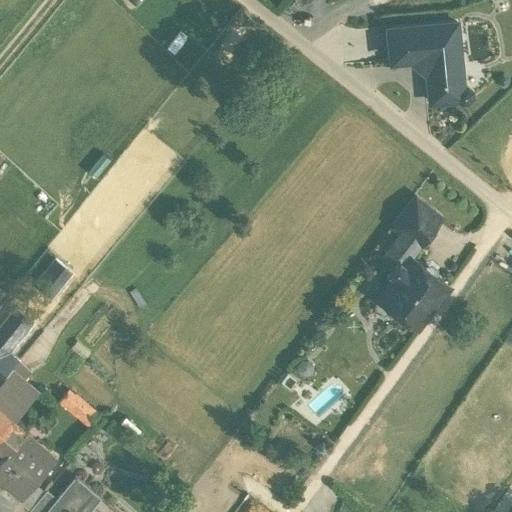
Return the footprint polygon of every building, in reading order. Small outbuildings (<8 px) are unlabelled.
[(455,21),(387,28),(391,61),(414,59),(427,70),(430,101),(458,98),(461,102),(468,101),(473,95),(472,89),(467,85),(463,85),(460,56),(450,56),(447,24),(455,22),(455,21)] [(447,24),(450,56),(460,56),(455,22),(447,24)] [(414,196),(392,224),(402,232),(419,245),(440,217),(414,196)] [(402,232),(384,256),(393,263),(389,268),(390,272),(395,276),(410,256),(419,245),(402,232)] [(395,276),(384,292),(399,304),(400,313),(409,320),(419,318),(422,321),(449,286),(410,256),(395,276)] [(377,312),(390,325),(400,316),(387,303),(377,312)] [(0,326),(0,382),(10,369),(17,362),(6,354),(9,344),(29,319),(15,308),(0,326)] [(37,392),(10,369),(0,382),(0,407),(13,419),(37,392)] [(90,426),(102,413),(74,386),(61,400),(90,426)] [(13,419),(0,407),(0,450),(4,454),(24,431),(25,429),(13,419)] [(56,458),(24,431),(4,454),(0,458),(0,479),(20,497),(22,498),(34,483),(35,483),(34,482),(41,474),(42,475),(56,458)] [(56,497),(43,511),(86,511),(100,496),(75,475),(56,497)] [(34,483),(22,498),(20,497),(17,500),(29,510),(44,491),(34,483)] [(44,491),(29,510),(31,511),(43,511),(56,497),(46,489),(44,491)]
